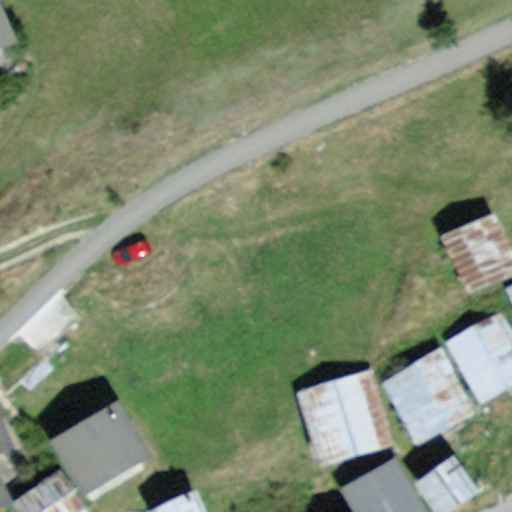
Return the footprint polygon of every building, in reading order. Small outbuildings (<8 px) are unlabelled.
[(491,222),(450,241),(470,286),(511,268),(491,222)] [(511,341),(500,320),(457,345),(484,393),(511,377),(511,341)] [(439,359),(392,385),(420,435),(467,409),(439,359)] [(365,382),(306,400),(323,458),(382,440),(365,382)] [(117,414),(60,445),(86,492),(143,461),(117,414)] [(452,464),(421,485),(440,511),(442,511),(471,491),(452,464)] [(418,511),(393,466),(348,491),(359,511),(418,511)] [(57,478),(17,505),(22,511),(71,511),(77,508),(57,478)] [(199,511),(194,500),(165,511),(199,511)]
